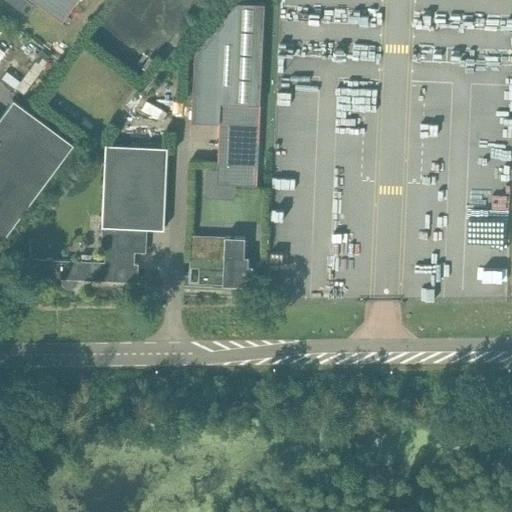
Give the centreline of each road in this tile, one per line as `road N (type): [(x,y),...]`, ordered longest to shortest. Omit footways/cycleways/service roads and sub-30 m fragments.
road 1 (unclassified): [(0,356),(511,345)]
road 2 (unknown): [(190,354),(186,120)]
